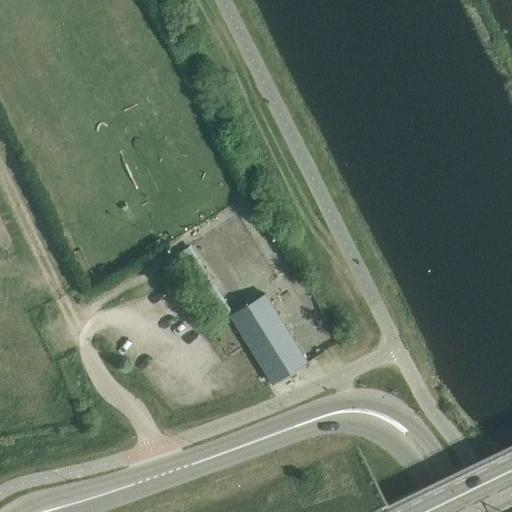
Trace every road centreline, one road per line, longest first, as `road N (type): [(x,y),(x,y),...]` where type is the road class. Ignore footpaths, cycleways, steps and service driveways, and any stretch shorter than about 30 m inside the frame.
road 1 (tertiary): [(294,424),(27,511)]
road 2 (tertiary): [(470,511),(433,445),(387,402),(347,398),(294,424)]
road 3 (track): [(88,349),(0,165)]
road 4 (tertiary): [(294,424),(346,421),(380,434),(406,461),(434,511)]
